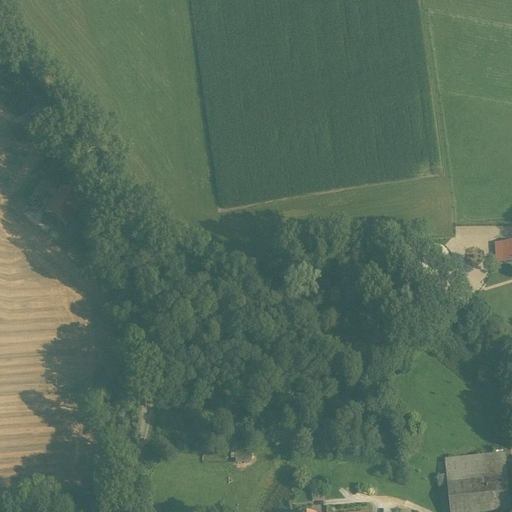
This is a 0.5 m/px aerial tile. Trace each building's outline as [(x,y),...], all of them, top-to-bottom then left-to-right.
[(81,201),(61,188),(45,214),(65,227),(81,201)] [(511,244),(502,245),(503,263),(511,262),(511,244)] [(355,357),(362,344),(356,341),(349,354),(355,357)] [(378,353),(362,344),(355,357),(371,365),(378,353)] [(249,455),(236,455),(236,463),(249,463),(249,455)] [(505,455),(445,462),(450,511),(509,511),(511,511),(505,455)] [(368,511),(367,498),(329,502),(329,501),(325,502),(325,511),(368,511)]
